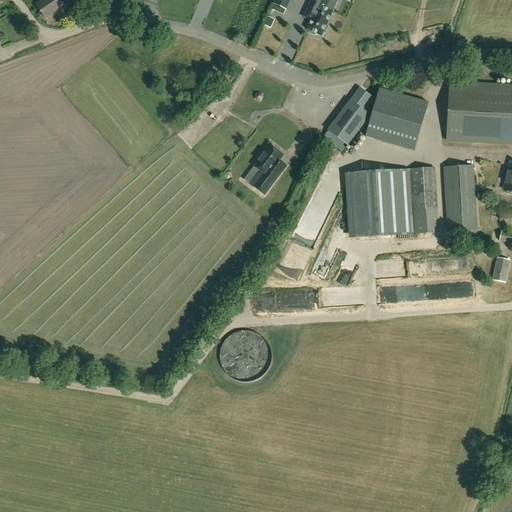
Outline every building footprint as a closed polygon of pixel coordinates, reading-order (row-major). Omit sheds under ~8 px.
[(45,18),(64,5),(62,3),(66,0),(44,0),(37,5),(45,18)] [(286,9),(290,0),(275,0),(274,4),(286,9)] [(311,0),(309,6),(304,17),(311,21),(307,30),(309,31),(309,33),(315,35),(315,34),(321,36),(323,33),(325,34),(328,26),(327,25),(337,1),(335,0),(311,0)] [(275,20),(269,17),(265,26),(271,28),(275,20)] [(197,50),(191,69),(207,73),(208,67),(222,71),(226,58),(197,50)] [(511,87),(449,83),(446,141),(511,145),(511,87)] [(342,152),(365,122),(366,113),(376,100),(360,88),(323,138),(342,152)] [(428,103),(379,89),(366,136),(414,150),(428,103)] [(190,131),(185,134),(190,141),(195,137),(190,131)] [(282,155),(270,145),(267,148),(266,147),(262,153),(263,154),(254,166),(263,173),(253,187),(264,194),(285,166),(278,160),(282,155)] [(448,232),(477,231),(473,166),(443,168),(448,232)] [(394,235),(414,234),(412,210),(437,209),(434,168),(389,171),(391,204),(394,235)] [(359,238),(385,236),(380,172),(355,173),(359,238)] [(511,244),(511,240),(511,233),(501,231),(499,241),(511,244)] [(331,244),(317,275),(330,281),(344,250),(331,244)] [(354,286),(365,264),(355,258),(343,280),(354,286)] [(505,282),(510,261),(498,258),(493,280),(505,282)] [(413,275),(478,275),(478,260),(413,260),(413,275)] [(344,288),(329,289),(330,305),(365,303),(365,297),(356,298),(355,292),(344,293),(344,288)]
